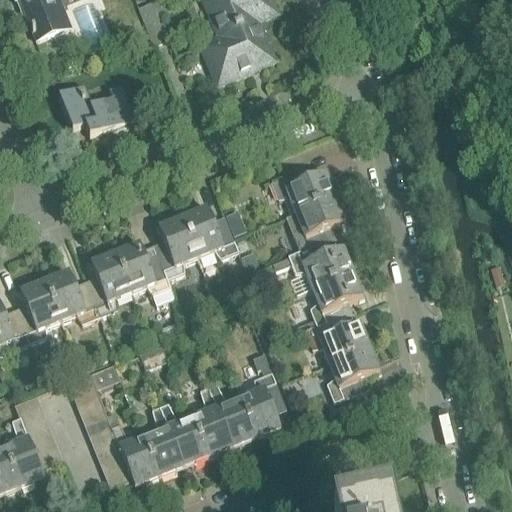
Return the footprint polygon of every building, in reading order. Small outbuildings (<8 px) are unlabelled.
[(12,0),(16,7),(20,6),(36,47),(70,33),(57,0),(12,0)] [(259,26),(259,27),(279,19),(270,0),(210,0),(204,3),(221,42),(221,43),(259,26)] [(169,17),(163,3),(163,2),(140,12),(146,27),(160,21),(169,17)] [(170,45),(160,21),(146,27),(155,51),(170,45)] [(221,43),(221,42),(202,50),(219,91),(276,66),(259,27),(259,26),(221,43)] [(90,145),(136,126),(122,91),(109,96),(112,104),(93,112),(85,93),(58,104),(72,138),(85,133),(90,145)] [(295,221),(336,204),(326,179),(307,187),(302,176),(272,188),(278,202),(287,201),(295,221)] [(336,204),(295,221),(300,236),(293,242),(300,259),(320,252),(331,248),(327,236),(346,228),(336,204)] [(183,224),(199,263),(215,257),(221,266),(239,260),(226,229),(215,233),(207,214),(183,224)] [(237,217),(226,222),(234,242),(245,238),(237,217)] [(157,257),(168,287),(185,280),(184,269),(199,263),(183,224),(158,234),(166,253),(157,257)] [(117,259),(133,299),(148,293),(154,301),(158,312),(176,305),(168,287),(157,257),(155,257),(158,265),(147,269),(140,250),(117,259)] [(313,295),(353,278),(343,254),(324,262),(320,252),(300,259),(289,263),(272,270),(276,278),(292,271),(295,279),(306,279),(313,295)] [(89,292),(102,323),(118,316),(117,305),(133,299),(117,259),(90,270),(98,289),(89,292)] [(266,297),(264,274),(247,281),(249,298),(266,297)] [(102,323),(89,292),(77,297),(69,278),(46,287),(62,327),(78,321),(84,329),(102,323)] [(353,278),(313,295),(319,310),(310,316),(314,326),(303,331),(306,339),(348,322),(344,312),(363,304),(353,278)] [(19,321),(31,351),(49,344),(47,333),(62,327),(46,287),(20,298),(28,317),(19,321)] [(0,364),(31,351),(19,321),(6,326),(0,310),(0,364)] [(329,370),(370,354),(360,330),(341,337),(337,328),(348,323),(348,322),(306,339),(313,355),(323,355),(329,370)] [(179,341),(174,330),(158,336),(162,348),(179,341)] [(298,341),(295,334),(287,338),(290,344),(298,341)] [(156,335),(146,339),(150,350),(161,346),(156,335)] [(101,368),(109,365),(105,354),(97,358),(101,368)] [(370,354),(329,370),(334,383),(326,391),(334,410),(365,398),(360,387),(380,379),(370,354)] [(240,404),(256,444),(281,434),(274,417),(285,413),(262,357),(251,362),(260,385),(254,387),(255,397),(240,404)] [(96,394),(91,381),(68,390),(74,403),(96,394)] [(28,399),(38,394),(35,386),(25,391),(28,399)] [(216,392),(207,396),(231,454),(256,444),(240,404),(226,409),(216,392)] [(99,404),(96,394),(74,403),(78,413),(99,404)] [(205,418),(191,424),(207,464),(231,454),(207,396),(200,399),(205,418)] [(41,414),(37,403),(15,412),(19,423),(41,414)] [(103,414),(99,404),(78,413),(82,423),(103,414)] [(370,406),(358,411),(363,422),(374,418),(370,406)] [(159,415),(156,408),(150,410),(153,417),(159,415)] [(168,412),(160,415),(183,473),(207,464),(191,424),(177,429),(168,412)] [(46,425),(41,414),(19,423),(21,426),(24,434),(46,425)] [(82,423),(86,433),(107,424),(106,421),(103,414),(82,423)] [(156,438),(142,443),(158,483),(183,473),(160,415),(152,418),(156,438)] [(120,431),(114,418),(106,421),(107,424),(111,435),(120,431)] [(111,435),(107,424),(86,433),(90,443),(111,435)] [(50,436),(46,425),(24,434),(28,445),(50,436)] [(19,448),(3,454),(20,495),(45,485),(42,478),(37,466),(33,456),(28,445),(24,434),(21,426),(13,429),(19,448)] [(127,474),(132,485),(135,492),(158,483),(142,443),(129,449),(120,431),(111,435),(115,444),(119,453),(123,464),(127,474)] [(90,443),(94,453),(115,444),(111,435),(90,443)] [(54,447),(50,436),(28,445),(33,456),(54,447)] [(94,453),(98,462),(119,453),(115,444),(94,453)] [(58,458),(54,447),(33,456),(37,466),(58,458)] [(98,462),(102,473),(123,464),(119,453),(98,462)] [(0,503),(20,495),(3,454),(0,455),(0,503)] [(63,469),(58,458),(37,466),(42,478),(63,469)] [(102,473),(106,483),(127,474),(123,464),(102,473)] [(127,474),(106,483),(110,493),(132,485),(127,474)]
